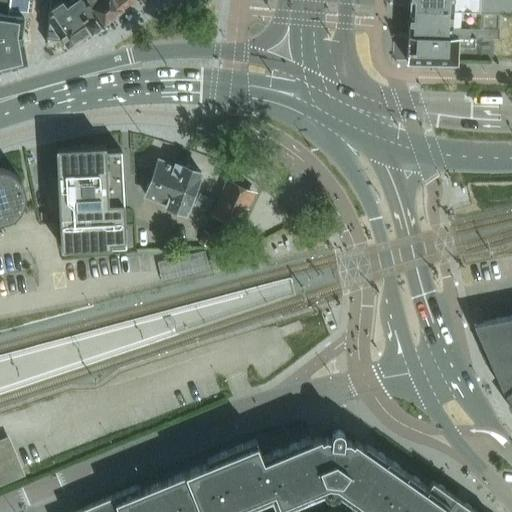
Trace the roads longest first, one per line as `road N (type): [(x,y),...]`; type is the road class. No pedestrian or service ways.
road 1 (unclassified): [(36,491),(234,410),(416,370)]
road 2 (secondary): [(0,124),(88,96),(166,86),(254,91),(319,114)]
road 3 (tertiary): [(319,114),(376,218),(416,370)]
road 4 (secondary): [(235,52),(129,56),(0,92)]
road 5 (tertiary): [(416,370),(448,430),(511,499)]
road 6 (secondary): [(511,125),(439,121),(359,102)]
